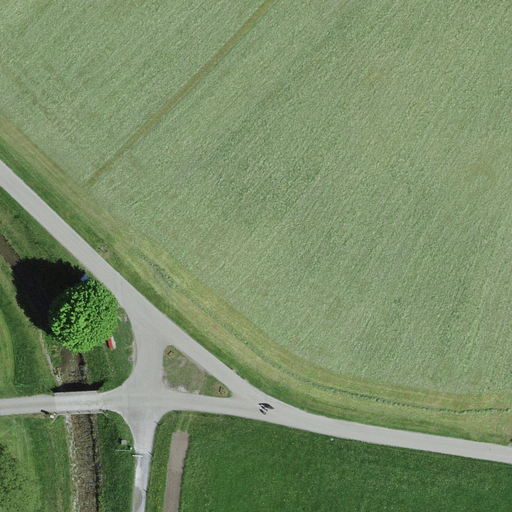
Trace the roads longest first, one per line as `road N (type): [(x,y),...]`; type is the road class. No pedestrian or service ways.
road 1 (unclassified): [(0,172),(147,316),(267,410),(511,457)]
road 2 (track): [(267,410),(144,398),(0,407)]
road 3 (track): [(147,316),(138,511)]
